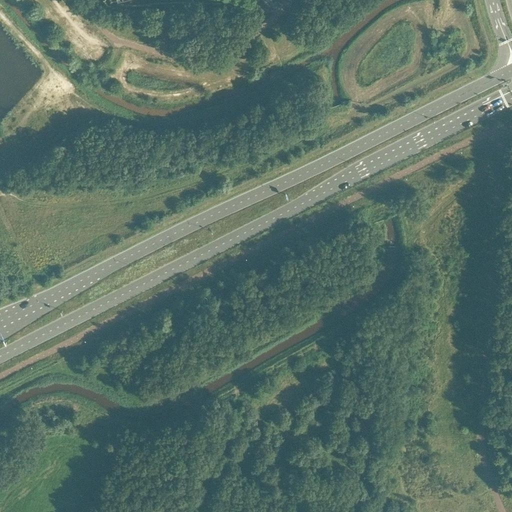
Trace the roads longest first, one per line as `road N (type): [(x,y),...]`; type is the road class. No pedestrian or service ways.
road 1 (primary): [(0,357),(511,95)]
road 2 (primary): [(511,69),(0,320)]
